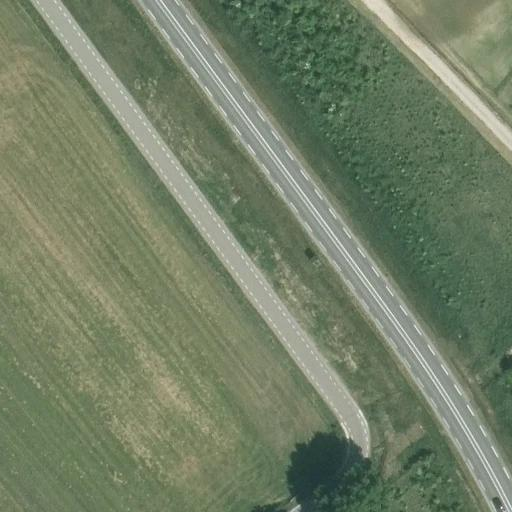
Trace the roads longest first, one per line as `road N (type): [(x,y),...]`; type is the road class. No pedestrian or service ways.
road 1 (unclassified): [(46,0),(351,415),(354,471),(309,511)]
road 2 (primary): [(511,511),(419,358),(157,0)]
